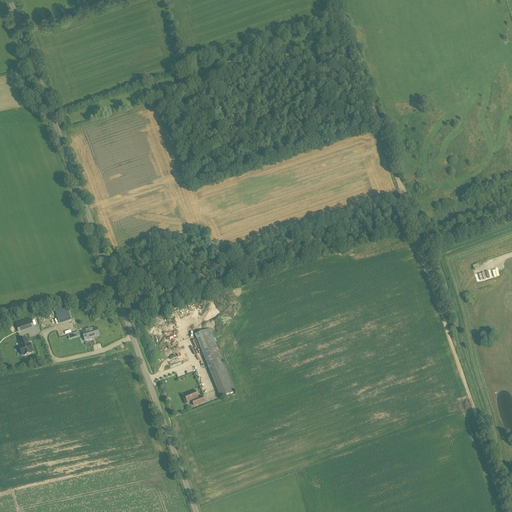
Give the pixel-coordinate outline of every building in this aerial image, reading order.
[(69,321),(67,316),(60,318),(62,324),(69,321)] [(85,341),(95,338),(95,337),(99,336),(97,328),(82,332),(85,341)] [(220,398),(236,392),(210,328),(195,335),(220,398)] [(18,341),(20,347),(19,347),(22,356),(23,355),(24,356),(32,353),(32,352),(33,352),(30,343),(29,344),(27,338),(18,341)] [(198,398),(195,390),(184,395),(187,403),(192,401),(194,406),(205,402),(203,396),(198,398)]
